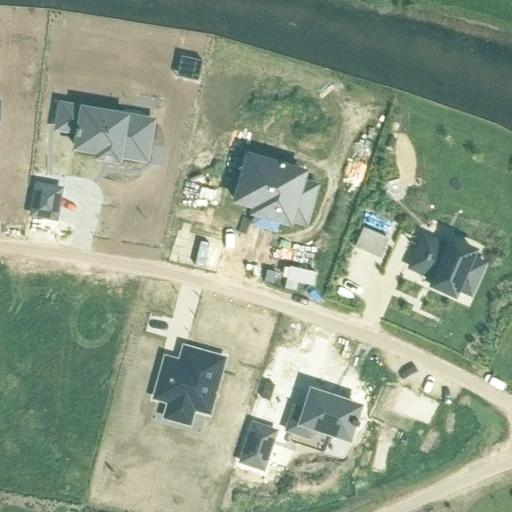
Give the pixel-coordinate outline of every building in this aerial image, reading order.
[(55,35),(51,65),(70,67),(74,37),(55,35)] [(189,58),(186,74),(197,77),(201,61),(189,58)] [(71,108),(67,128),(73,129),(72,135),(76,136),(74,148),(96,151),(95,157),(115,161),(116,155),(135,158),(138,143),(146,144),(150,121),(71,108)] [(244,165),(233,201),(253,206),(252,213),(287,223),(288,217),(305,221),(315,186),(299,181),(301,173),(281,167),(281,165),(278,164),(278,166),(276,165),(273,174),(244,165)] [(362,229),(355,247),(378,258),(386,239),(362,229)] [(472,251),(426,231),(409,267),(433,278),(430,285),(452,295),(455,288),(468,293),(481,264),(468,258),(472,251)] [(165,360),(154,397),(169,401),(167,409),(189,415),(191,407),(206,412),(221,360),(206,356),(206,355),(204,355),(204,357),(196,355),(197,353),(195,352),(195,353),(183,349),(179,364),(165,360)] [(293,408),(285,430),(308,438),(312,426),(346,438),(350,425),(355,427),(357,422),(352,420),(356,407),(310,392),(304,411),(293,408)] [(251,424),(238,462),(262,470),(275,431),(251,424)]
